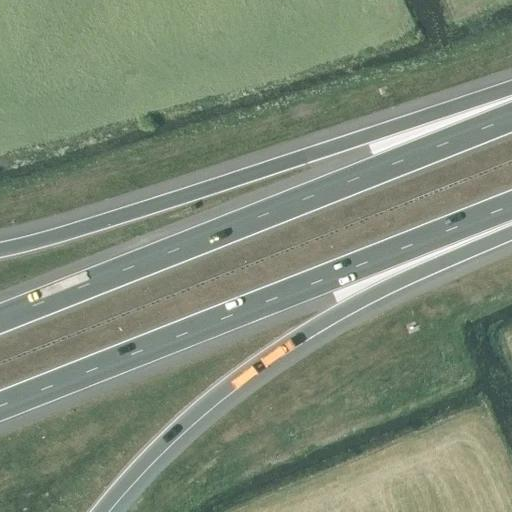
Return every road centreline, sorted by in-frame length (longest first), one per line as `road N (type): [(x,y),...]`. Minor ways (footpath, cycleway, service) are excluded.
road 1 (motorway): [(0,405),(511,205)]
road 2 (motorway): [(511,117),(0,317)]
road 3 (motorway): [(511,105),(366,137),(0,250)]
road 4 (motorway): [(100,511),(193,414),(273,353),(511,225)]
